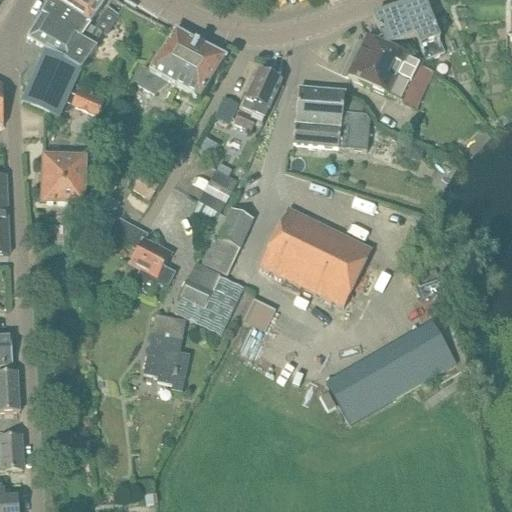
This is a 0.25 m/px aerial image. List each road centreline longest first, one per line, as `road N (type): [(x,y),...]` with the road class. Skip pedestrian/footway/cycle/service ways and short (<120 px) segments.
road 1 (unclassified): [(36,511),(9,85),(0,64)]
road 2 (secondary): [(379,0),(329,22),(259,36),(219,31),(156,0)]
